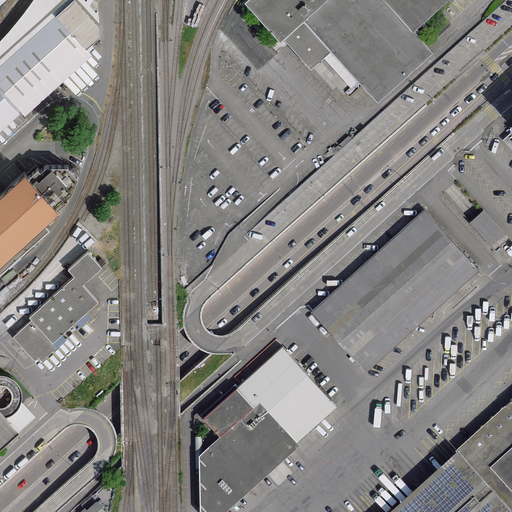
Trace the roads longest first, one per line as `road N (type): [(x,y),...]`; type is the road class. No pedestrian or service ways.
road 1 (secondary): [(511,41),(0,502)]
road 2 (secondary): [(15,511),(511,64)]
road 3 (unclassified): [(10,152),(87,139),(92,119),(74,103),(29,130)]
